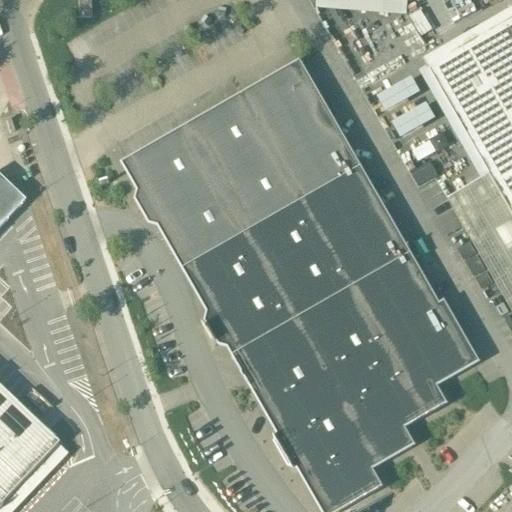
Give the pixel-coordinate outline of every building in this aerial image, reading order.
[(89,0),(77,0),(78,19),(90,19),(89,0)] [(318,0),(318,10),(409,13),(409,0),(318,0)] [(511,10),(424,61),(430,72),(429,72),(493,183),(449,207),(511,314),(511,10)] [(178,33),(159,41),(174,78),(194,70),(178,33)] [(193,62),(213,55),(210,45),(190,52),(193,62)] [(471,362),(300,64),(128,162),(139,182),(149,199),(140,204),(150,220),(159,215),(168,232),(168,233),(175,245),(189,269),(189,268),(219,320),(210,325),(219,342),(228,337),(289,442),(280,447),(289,463),(298,458),(329,511),(373,486),(363,469),(405,445),(395,427),(438,403),(428,386),(471,362)] [(412,80),(376,98),(385,114),(420,96),(412,80)] [(399,140),(436,124),(428,107),(391,124),(399,140)] [(432,142),(414,150),(420,162),(438,153),(432,142)] [(431,162),(413,174),(422,187),(440,176),(431,162)] [(0,506),(58,445),(0,390),(0,228),(24,202),(0,179),(0,506)]
